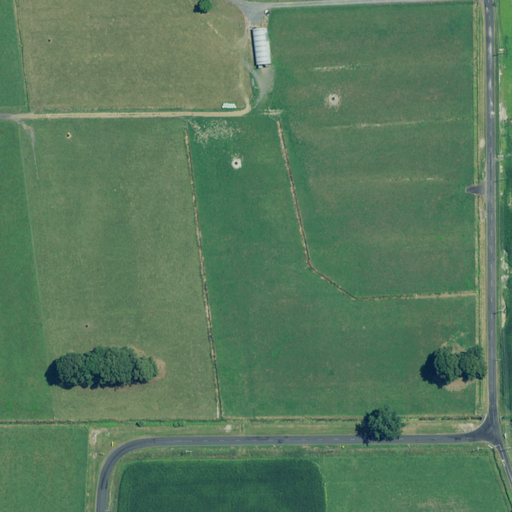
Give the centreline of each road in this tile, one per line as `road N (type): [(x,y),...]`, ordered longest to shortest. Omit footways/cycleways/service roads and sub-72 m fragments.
road 1 (unclassified): [(100,511),(104,474),(130,445),(470,438),(489,430)]
road 2 (unclassified): [(489,430),(489,0)]
